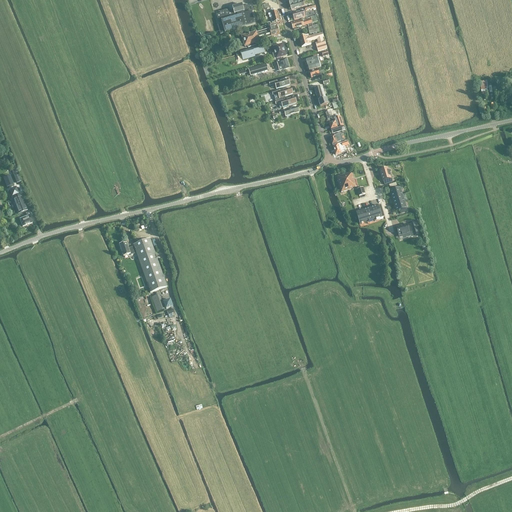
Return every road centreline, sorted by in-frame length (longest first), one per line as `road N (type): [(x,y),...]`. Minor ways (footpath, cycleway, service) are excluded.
road 1 (track): [(236,188),(354,511)]
road 2 (tertiary): [(0,253),(83,224),(311,172),(328,159)]
road 3 (tertiary): [(511,120),(346,162),(328,159)]
road 4 (tertiary): [(328,159),(279,0)]
road 5 (track): [(355,293),(311,172)]
road 6 (track): [(396,511),(454,505),(511,477)]
